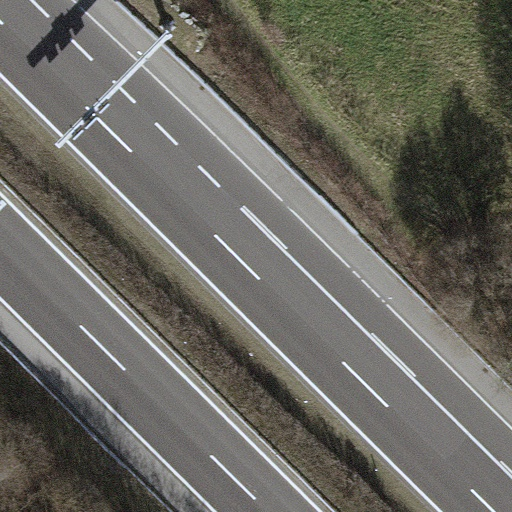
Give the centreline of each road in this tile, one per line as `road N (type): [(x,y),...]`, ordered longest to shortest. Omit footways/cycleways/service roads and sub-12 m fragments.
road 1 (motorway): [(497,511),(0,19)]
road 2 (motorway): [(0,247),(265,511)]
road 3 (track): [(233,0),(448,235)]
